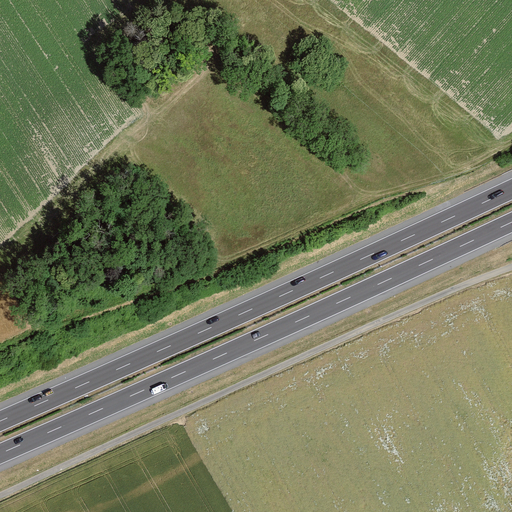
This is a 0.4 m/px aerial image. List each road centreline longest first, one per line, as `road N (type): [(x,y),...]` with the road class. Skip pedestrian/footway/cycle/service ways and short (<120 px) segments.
road 1 (motorway): [(511,188),(0,421)]
road 2 (motorway): [(0,454),(511,222)]
